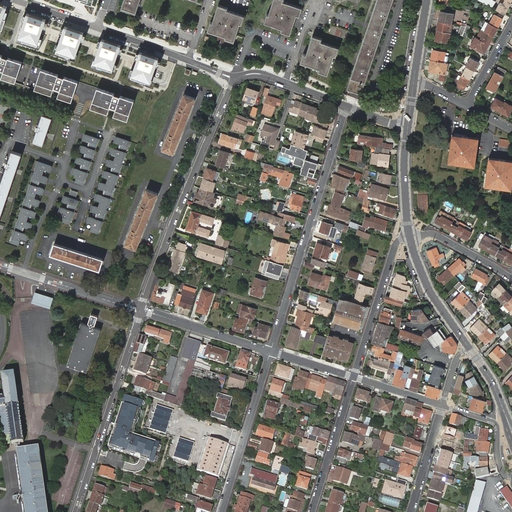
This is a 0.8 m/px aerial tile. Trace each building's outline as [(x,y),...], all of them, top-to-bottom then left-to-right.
[(124,0),(122,9),(135,14),(139,2),(137,2),(134,1),(134,0),(124,0)] [(299,17),(302,9),(303,8),(283,1),(283,0),(272,0),(268,14),(266,13),(264,21),(275,25),(276,24),(279,25),(278,26),(282,28),(281,29),(280,32),(286,34),(290,35),(297,16),(299,17)] [(379,0),(378,6),(390,10),(392,3),(382,0),(379,0)] [(500,3),(496,10),(505,15),(509,8),(511,4),(506,0),(503,5),(500,3)] [(0,33),(2,35),(4,30),(7,19),(9,12),(7,11),(8,7),(0,3),(0,33)] [(242,25),(244,18),(245,15),(227,9),(227,7),(220,5),(218,4),(212,21),(210,20),(207,29),(207,31),(225,37),(224,39),(232,42),(234,42),(240,24),(242,25)] [(370,29),(367,37),(379,41),(382,33),(378,32),(383,16),(387,18),(390,10),(378,6),(375,13),(378,14),(376,18),(375,18),(373,25),(374,26),(372,30),(370,29)] [(449,23),(451,23),(453,14),(440,11),(438,21),(449,23)] [(28,44),(29,42),(39,45),(39,46),(41,47),(44,39),(42,38),(45,28),(47,28),(49,22),(47,22),(48,20),(28,13),(27,15),(25,14),(23,20),(26,21),(20,39),(19,39),(19,41),(28,44)] [(494,15),(489,23),(497,28),(502,19),(494,15)] [(378,32),(382,33),(387,18),(383,16),(378,32)] [(449,23),(438,21),(436,30),(447,32),(449,23)] [(489,23),(485,21),(481,29),(482,30),(493,36),(497,28),(489,23)] [(57,52),(67,55),(66,57),(76,61),(76,58),(83,40),(85,41),(87,35),(85,35),(85,33),(66,26),(65,28),(63,27),(61,33),(63,34),(60,44),(57,43),(54,51),(57,52)] [(447,32),(436,30),(434,40),(447,43),(448,36),(449,37),(450,33),(447,32)] [(482,30),(477,38),(488,44),(493,36),(482,30)] [(312,35),(305,54),(302,53),(300,61),(299,63),(318,70),(317,72),(326,75),(328,76),(334,57),(335,57),(338,49),(339,47),(321,41),(321,38),(316,36),(312,35)] [(365,43),(377,47),(379,41),(367,37),(365,43)] [(477,38),(475,37),(471,46),(484,53),(488,44),(477,38)] [(123,48),(121,47),(121,45),(102,39),(101,40),(99,39),(97,45),(99,46),(94,64),(93,64),(92,66),(102,70),(103,67),(113,71),(115,72),(118,64),(116,63),(119,53),(121,53),(123,48)] [(361,96),(369,71),(365,70),(371,54),(374,55),(377,47),(365,43),(362,51),(365,52),(363,57),(363,56),(360,63),(361,64),(359,68),(357,67),(355,67),(351,78),(350,77),(345,91),(361,96)] [(432,60),(442,62),(444,52),(432,50),(431,54),(433,55),(432,60)] [(161,61),(159,60),(159,58),(140,51),(139,53),(137,52),(135,58),(137,59),(133,69),(131,68),(128,76),(131,77),(141,80),(150,83),(157,66),(159,66),(161,61)] [(362,51),(357,67),(359,68),(361,64),(360,63),(363,56),(363,57),(365,52),(362,51)] [(365,70),(369,71),(374,55),(371,54),(365,70)] [(16,80),(22,62),(8,57),(8,58),(3,72),(2,76),(16,80)] [(470,58),(465,66),(467,67),(474,71),(479,62),(470,58)] [(432,60),(430,60),(428,71),(445,74),(447,63),(442,62),(432,60)] [(467,67),(462,75),(469,79),(474,71),(467,67)] [(58,75),(59,74),(41,69),(35,87),(52,93),(54,89),(58,75)] [(495,92),(503,77),(501,76),(500,76),(494,73),(486,87),(495,92)] [(59,91),(64,77),(58,75),(54,89),(59,91)] [(469,79),(462,75),(456,86),(463,90),(469,79)] [(76,88),(78,81),(64,76),(64,77),(59,91),(58,95),(72,99),(76,88)] [(52,93),(35,87),(34,89),(52,95),(52,93)] [(253,105),(258,91),(246,87),(243,98),(242,97),(241,101),(252,105),(252,104),(253,105)] [(114,94),(114,93),(97,88),(95,95),(91,106),(108,112),(110,108),(114,94)] [(115,110),(120,96),(114,94),(110,108),(115,110)] [(173,153),(195,98),(184,94),(163,149),(173,153)] [(128,118),(134,100),(120,95),(120,96),(115,110),(114,114),(128,118)] [(279,105),(280,100),(267,96),(262,112),(271,115),(275,104),(279,105)] [(490,107),(499,111),(503,103),(495,98),(490,107)] [(316,108),(294,100),(292,104),(290,111),(304,116),(304,117),(319,122),(318,126),(315,125),(312,134),(315,135),(323,137),(324,138),(327,129),(324,129),(329,115),(323,113),(324,112),(315,109),(316,108)] [(152,120),(156,104),(148,102),(144,118),(152,120)] [(503,103),(499,111),(507,116),(511,106),(504,102),(503,103)] [(108,112),(91,106),(90,108),(107,114),(108,112)] [(43,145),(52,117),(43,114),(34,142),(43,145)] [(243,131),(248,118),(237,114),(235,118),(236,118),(238,119),(234,128),(243,131)] [(273,149),(275,150),(278,141),(275,140),(278,129),(264,124),(261,132),(266,134),(265,136),(267,136),(265,141),(274,144),(272,149),(273,149)] [(304,148),(308,135),(296,131),(291,144),(292,145),(303,148),(304,148)] [(234,147),(235,142),(237,137),(222,133),(218,142),(234,147)] [(86,172),(89,165),(90,165),(92,161),(91,161),(90,161),(92,153),(94,154),(96,150),(95,150),(94,149),(96,142),(98,143),(100,139),(85,134),(84,139),(90,141),(88,147),(81,145),(80,150),(86,152),(84,159),(78,157),(76,162),(82,164),(80,170),(74,168),(72,173),(78,175),(76,181),(82,184),(85,176),(87,176),(88,173),(87,172),(86,172)] [(380,144),(381,138),(359,135),(358,144),(365,145),(370,145),(369,146),(376,147),(377,143),(380,144)] [(125,157),(127,153),(126,152),(125,152),(127,145),(129,145),(131,142),(116,137),(114,142),(120,144),(118,150),(112,148),(111,153),(117,155),(114,162),(108,160),(107,165),(113,167),(111,173),(105,171),(103,176),(109,178),(107,184),(101,182),(99,188),(105,190),(103,196),(97,194),(95,199),(101,201),(99,207),(93,205),(91,210),(97,212),(95,219),(89,217),(87,222),(94,224),(91,230),(98,232),(100,225),(102,225),(104,221),(102,221),(104,213),(106,214),(107,210),(106,210),(105,209),(108,202),(110,202),(111,199),(110,198),(109,198),(112,191),(113,191),(115,187),(114,187),(113,187),(116,179),(117,180),(119,176),(118,175),(117,175),(119,168),(121,168),(123,164),(122,164),(121,164),(123,156),(125,157)] [(465,160),(465,164),(473,164),(476,140),(468,140),(468,143),(460,143),(461,138),(453,138),(450,162),(457,162),(461,163),(462,159),(465,160)] [(498,146),(508,147),(508,148),(511,149),(511,148),(511,142),(510,142),(510,141),(499,139),(498,146)] [(304,159),(307,151),(303,149),(303,148),(292,145),(290,150),(286,148),(285,153),(287,154),(297,157),(304,159)] [(389,148),(385,148),(377,147),(376,153),(374,153),(373,158),(376,158),(375,164),(388,166),(389,155),(388,155),(389,148)] [(364,167),(365,160),(360,160),(362,150),(352,148),(350,158),(358,160),(357,165),(364,167)] [(232,153),(220,149),(215,165),(224,168),(227,158),(230,159),(232,153)] [(0,218),(22,154),(12,151),(0,187),(0,218)] [(247,151),(245,157),(256,160),(258,154),(247,151)] [(304,159),(297,157),(295,163),(304,166),(302,174),(313,178),(314,174),(308,172),(310,167),(316,169),(318,164),(304,159)] [(497,165),(498,161),(490,160),(486,184),(494,185),(498,185),(499,182),(502,183),(501,186),(509,187),(511,167),(511,163),(505,162),(505,166),(497,165)] [(30,209),(32,203),(38,205),(40,200),(33,198),(36,191),(42,194),(44,188),(37,186),(39,180),(46,182),(47,177),(41,175),(43,169),(49,171),(51,166),(37,161),(36,165),(38,165),(35,173),(34,173),(33,172),(32,177),(34,177),(31,184),(30,184),(29,184),(28,188),(30,188),(27,196),(26,196),(25,195),(24,199),(26,200),(23,207),(22,207),(21,207),(20,211),(22,211),(19,219),(17,218),(16,222),(18,223),(16,230),(15,230),(14,229),(13,234),(14,234),(12,242),(18,244),(20,237),(26,239),(28,234),(22,232),(24,226),(30,228),(32,223),(26,221),(28,215),(34,217),(36,212),(30,209)] [(265,163),(263,170),(272,173),(273,170),(283,173),(279,184),(288,187),(292,174),(289,173),(289,171),(274,167),(274,166),(265,163)] [(337,171),(352,177),(353,172),(339,166),(337,171)] [(204,178),(212,180),(214,176),(218,177),(220,172),(207,168),(204,178)] [(358,184),(361,173),(356,171),(352,182),(358,184)] [(389,184),(391,176),(381,173),(379,181),(389,184)] [(331,184),(330,186),(337,189),(346,192),(347,192),(348,190),(344,189),(346,183),(348,183),(349,180),(334,175),(333,178),(334,178),(335,179),(333,185),(332,184),(331,184)] [(384,195),(387,189),(372,183),(368,194),(385,200),(386,196),(384,195)] [(218,198),(215,197),(217,191),(202,187),(199,196),(198,196),(196,197),(196,198),(196,200),(216,206),(218,202),(218,198)] [(364,198),(365,198),(367,193),(362,191),(363,189),(360,188),(358,196),(364,198)] [(136,248),(157,194),(147,189),(125,244),(136,248)] [(417,194),(418,209),(422,209),(422,214),(429,213),(428,209),(427,209),(426,190),(418,190),(418,194),(417,194)] [(331,205),(340,208),(344,195),(336,192),(331,205)] [(290,208),(299,211),(304,197),(292,193),(289,204),(291,205),(290,208)] [(239,194),(237,199),(245,201),(250,203),(252,198),(239,194)] [(69,223),(72,215),(73,216),(75,212),(74,211),(73,211),(75,204),(77,204),(79,201),(64,196),(63,201),(69,203),(67,209),(61,207),(59,212),(65,214),(63,221),(69,223)] [(347,220),(350,211),(340,208),(331,205),(330,204),(326,213),(347,220)] [(380,207),(378,213),(393,218),(395,210),(378,204),(377,206),(380,207)] [(192,211),(186,230),(208,237),(210,230),(197,226),(199,220),(212,224),(214,218),(192,211)] [(283,233),(285,226),(283,225),(284,222),(281,221),(282,218),(285,219),(285,220),(294,222),(296,217),(278,212),(277,216),(261,211),(258,218),(277,224),(274,235),(288,239),(290,234),(283,233)] [(442,227),(447,219),(449,216),(440,211),(434,222),(442,227)] [(368,225),(384,231),(387,221),(376,217),(376,218),(371,216),(370,218),(366,217),(363,226),(359,225),(358,229),(365,232),(366,227),(368,228),(368,225)] [(455,224),(447,219),(442,227),(451,231),(455,224)] [(319,232),(328,235),(327,237),(334,238),(336,232),(330,230),(332,225),(322,222),(319,232)] [(342,231),(346,233),(348,226),(344,224),(344,225),(336,222),(335,227),(342,230),(342,231)] [(463,228),(455,224),(451,231),(459,236),(463,228)] [(469,231),(463,228),(459,236),(467,240),(470,235),(468,233),(469,231)] [(368,239),(370,234),(365,232),(358,229),(356,234),(368,239)] [(487,251),(491,243),(493,240),(484,235),(478,246),(487,251)] [(215,244),(222,246),(224,238),(218,236),(215,244)] [(177,249),(184,251),(185,247),(186,245),(178,242),(176,249),(177,249)] [(221,263),(225,250),(201,242),(197,256),(202,257),(203,254),(205,255),(205,258),(214,261),(215,258),(217,259),(216,262),(221,263)] [(272,242),(271,246),(275,247),(272,257),(273,257),(272,262),(281,265),(283,265),(288,249),(288,247),(272,242)] [(327,262),(331,247),(317,242),(313,255),(319,257),(318,259),(327,262)] [(495,255),(501,245),(497,243),(496,245),(491,243),(487,251),(495,255)] [(51,254),(100,269),(103,259),(55,244),(51,254)] [(503,260),(509,249),(501,245),(495,255),(503,260)] [(426,252),(429,258),(432,266),(433,265),(434,268),(437,266),(436,264),(439,263),(445,261),(442,253),(439,254),(436,247),(426,252)] [(509,249),(503,260),(511,264),(511,263),(511,249),(510,248),(509,249)] [(184,251),(177,249),(175,253),(173,253),(170,261),(172,261),(171,263),(170,263),(168,269),(178,273),(185,252),(184,251)] [(362,271),(371,274),(372,271),(372,272),(378,253),(369,250),(363,267),(362,271)] [(327,262),(312,257),(310,263),(325,268),(327,262)] [(459,258),(447,268),(453,275),(463,267),(460,263),(462,262),(459,258)] [(272,273),(280,275),(281,270),(279,270),(281,265),(272,262),(270,261),(269,261),(268,266),(274,268),(272,273)] [(453,275),(447,268),(436,279),(439,282),(441,281),(444,284),(453,275)] [(488,275),(475,268),(471,277),(483,283),(482,284),(485,286),(488,280),(486,279),(488,275)] [(346,276),(347,276),(348,276),(357,279),(359,274),(349,270),(348,275),(345,274),(345,276),(346,276)] [(311,273),(308,284),(328,291),(332,278),(323,275),(322,276),(311,273)] [(396,279),(393,288),(407,293),(410,294),(411,290),(409,287),(406,286),(407,282),(405,282),(406,279),(405,277),(398,275),(397,279),(396,279)] [(157,278),(151,299),(169,305),(175,284),(170,282),(167,292),(163,290),(163,292),(157,290),(159,286),(162,287),(164,280),(157,278)] [(262,297),(266,281),(255,278),(250,294),(262,297)] [(457,290),(458,288),(462,284),(459,281),(454,286),(457,290)] [(176,298),(175,303),(191,308),(196,293),(195,293),(196,289),(184,285),(185,283),(181,282),(178,291),(176,298)] [(353,302),(362,305),(366,292),(372,293),(374,288),(360,283),(355,300),(353,299),(353,302)] [(500,295),(505,290),(501,285),(499,286),(497,284),(493,288),(500,295)] [(392,294),(391,297),(404,301),(407,293),(393,288),(391,293),(392,294)] [(201,311),(207,313),(213,293),(203,290),(197,311),(201,312),(201,311)] [(308,292),(301,290),(299,297),(306,299),(308,292)] [(511,297),(505,290),(500,295),(497,298),(503,305),(511,297)] [(50,309),(54,298),(35,291),(32,302),(50,309)] [(469,301),(470,300),(464,294),(463,296),(460,292),(451,302),(456,307),(456,306),(460,310),(467,303),(469,301)] [(337,307),(338,302),(320,296),(318,300),(322,302),(318,313),(329,316),(332,306),(337,307)] [(402,304),(403,302),(386,296),(385,301),(402,306),(402,304)] [(511,297),(503,305),(509,312),(511,309),(511,297)] [(336,321),(359,329),(366,306),(362,305),(353,302),(340,298),(333,321),(336,321)] [(472,308),(467,303),(460,310),(463,313),(462,313),(467,318),(477,309),(474,306),(472,308)] [(299,304),(297,308),(298,309),(312,313),(313,311),(305,308),(306,306),(299,304)] [(249,319),(252,320),(252,319),(253,319),(256,310),(244,306),(241,314),(245,315),(245,316),(246,317),(246,318),(249,319)] [(487,308),(485,306),(481,310),(481,311),(484,315),(489,310),(487,308)] [(388,324),(389,319),(391,314),(392,310),(385,308),(384,312),(382,312),(379,321),(388,324)] [(312,313),(298,309),(295,315),(298,316),(298,318),(296,318),(294,323),(296,323),(295,327),(307,331),(310,332),(313,333),(314,328),(308,326),(311,316),(314,317),(315,314),(312,313)] [(414,310),(412,310),(412,322),(424,322),(428,321),(419,309),(414,310)] [(87,372),(101,329),(92,326),(93,325),(93,326),(94,325),(95,325),(98,316),(91,314),(88,323),(89,323),(89,324),(90,324),(90,325),(81,322),(67,365),(87,372)] [(248,324),(248,323),(249,319),(246,318),(243,318),(242,321),(236,319),(233,329),(242,332),(245,323),(248,324)] [(479,336),(485,329),(480,324),(482,322),(479,319),(470,328),(475,333),(479,336)] [(398,337),(418,345),(427,338),(434,333),(430,328),(423,334),(422,337),(405,331),(406,322),(401,321),(399,329),(401,329),(400,332),(398,337)] [(398,352),(400,347),(387,343),(391,329),(400,332),(401,329),(399,329),(395,328),(378,323),(372,344),(373,344),(384,348),(394,351),(398,352)] [(505,331),(511,327),(509,323),(503,328),(505,331)] [(253,334),(265,338),(269,326),(259,324),(258,328),(255,327),(253,334)] [(299,335),(305,337),(307,331),(295,327),(292,326),(286,346),(295,348),(298,337),(299,335)] [(171,335),(157,331),(147,327),(145,333),(164,339),(163,342),(168,343),(169,341),(171,335)] [(503,328),(502,327),(497,333),(500,337),(505,331),(503,328)] [(439,329),(434,333),(427,338),(434,348),(442,343),(446,339),(439,329)] [(491,334),(485,329),(479,336),(482,339),(481,340),(486,345),(495,335),(492,332),(491,334)] [(313,340),(325,344),(327,339),(327,337),(315,333),(313,340)] [(327,337),(327,339),(352,347),(353,343),(328,335),(327,337)] [(141,355),(146,338),(138,336),(133,352),(138,354),(141,355)] [(443,352),(454,354),(457,344),(451,336),(446,339),(442,343),(442,344),(443,352)] [(201,344),(201,342),(188,338),(184,348),(198,353),(201,344)] [(325,344),(323,352),(328,353),(334,356),(337,356),(343,358),(348,360),(352,347),(327,339),(325,344)] [(196,358),(203,361),(207,362),(208,359),(225,364),(228,353),(201,344),(198,353),(196,358)] [(382,354),(384,348),(373,344),(371,349),(375,350),(374,354),(380,356),(381,353),(382,354)] [(497,363),(504,355),(498,350),(500,348),(497,345),(488,355),(493,360),(493,359),(497,363)] [(189,359),(196,361),(196,358),(198,353),(184,348),(181,357),(189,359)] [(238,361),(239,362),(246,364),(247,364),(250,354),(241,350),(238,361)] [(386,360),(390,362),(394,363),(398,352),(394,351),(392,356),(388,355),(386,360)] [(506,354),(506,353),(504,355),(497,363),(500,366),(499,366),(504,371),(511,362),(511,359),(510,358),(508,360),(504,356),(506,354)] [(141,355),(138,354),(137,357),(138,357),(136,362),(135,367),(134,367),(133,370),(146,375),(151,358),(150,357),(141,355)] [(170,383),(178,358),(171,356),(163,381),(170,383)] [(196,361),(190,378),(222,389),(226,377),(201,369),(203,361),(196,358),(196,361)] [(166,397),(164,401),(181,407),(190,378),(196,361),(189,359),(176,398),(167,394),(166,397)] [(386,372),(390,374),(391,371),(394,363),(390,362),(390,363),(385,362),(385,363),(377,360),(377,362),(372,360),(370,365),(387,371),(386,372)] [(275,374),(291,379),(294,370),(278,365),(275,374)] [(403,371),(397,386),(403,388),(406,379),(407,379),(409,375),(411,368),(411,367),(409,366),(406,365),(405,368),(404,367),(403,371)] [(438,377),(439,374),(442,374),(443,369),(434,365),(432,371),(433,371),(432,375),(438,377)] [(396,373),(392,385),(397,386),(403,371),(397,369),(396,373)] [(420,383),(424,371),(420,369),(417,379),(412,378),(408,390),(417,393),(420,383)] [(298,379),(295,378),(294,383),(292,389),(298,390),(299,387),(304,389),(305,387),(308,375),(309,374),(300,372),(298,379)] [(0,407),(6,407),(11,444),(24,442),(14,374),(1,376),(4,397),(0,397),(0,407)] [(438,385),(440,378),(438,377),(432,375),(430,374),(428,382),(438,385)] [(242,390),(246,379),(231,375),(228,385),(242,390)] [(321,379),(322,379),(312,376),(312,377),(308,375),(305,387),(316,391),(317,387),(319,388),(321,379)] [(458,376),(454,388),(456,389),(456,388),(459,389),(463,378),(458,376)] [(470,396),(472,395),(478,395),(482,393),(474,376),(466,381),(469,387),(466,389),(470,396)] [(147,395),(154,398),(164,401),(166,397),(152,392),(153,388),(152,388),(154,383),(137,377),(134,385),(149,391),(147,395)] [(336,381),(328,378),(327,381),(324,390),(327,391),(328,388),(331,389),(330,392),(333,393),(336,381)] [(320,394),(319,397),(321,397),(320,400),(321,400),(324,390),(327,381),(321,379),(319,388),(318,392),(317,393),(320,394)] [(277,397),(277,398),(281,399),(282,399),(288,401),(289,398),(283,396),(283,394),(281,394),(284,383),(274,380),(270,394),(277,397)] [(342,396),(346,383),(336,380),(336,381),(333,393),(332,396),(334,397),(335,393),(342,396)] [(425,395),(437,399),(440,390),(428,386),(425,395)] [(368,394),(357,390),(354,399),(370,404),(372,398),(367,396),(368,394)] [(229,405),(231,401),(232,401),(234,397),(219,392),(217,396),(220,397),(215,412),(212,412),(211,416),(226,420),(227,416),(226,416),(228,411),(229,411),(230,406),(229,405)] [(143,401),(124,395),(108,447),(145,459),(153,461),(159,442),(133,434),(143,401)] [(469,409),(482,413),(486,401),(473,397),(469,409)] [(377,398),(374,410),(379,412),(380,410),(390,414),(393,404),(377,398)] [(423,405),(406,400),(401,417),(403,418),(406,410),(413,413),(413,416),(419,418),(421,409),(423,405)] [(268,402),(263,417),(271,420),(273,415),(276,416),(279,405),(268,402)] [(173,409),(156,404),(149,429),(166,434),(173,409)] [(361,406),(355,404),(354,409),(351,408),(348,418),(357,421),(361,406)] [(0,416),(4,445),(11,444),(6,407),(0,407),(0,416)] [(431,413),(421,409),(419,418),(418,421),(427,425),(431,413)] [(465,418),(452,414),(449,424),(457,426),(459,419),(464,420),(465,418)] [(365,436),(368,426),(360,424),(360,425),(353,423),(351,430),(358,432),(358,434),(359,434),(365,436)] [(267,428),(267,427),(260,425),(257,433),(264,435),(264,437),(272,440),(275,431),(267,428)] [(302,439),(304,432),(299,431),(300,428),(298,427),(295,436),(302,439)] [(414,441),(418,442),(422,429),(416,427),(412,440),(414,441)] [(326,447),(330,434),(314,428),(311,436),(309,441),(317,444),(318,441),(323,443),(323,444),(321,444),(321,445),(326,447)] [(465,433),(464,439),(477,441),(477,440),(486,441),(488,431),(479,430),(480,428),(475,428),(473,436),(468,435),(468,434),(465,433)] [(394,435),(386,432),(383,442),(382,444),(390,446),(394,435)] [(289,443),(291,435),(286,433),(282,445),(287,447),(289,443)] [(365,436),(359,434),(358,437),(345,433),(342,442),(357,446),(359,441),(364,442),(366,436),(365,436)] [(230,445),(207,437),(197,470),(219,477),(230,445)] [(195,443),(179,438),(173,457),(189,462),(195,443)] [(275,443),(265,439),(261,451),(271,455),(275,443)] [(316,449),(317,444),(309,441),(304,439),(302,443),(300,443),(299,447),(307,450),(306,453),(307,453),(314,456),(315,452),(314,452),(315,449),(316,449)] [(382,444),(383,442),(374,439),(371,448),(380,451),(382,444)] [(412,440),(407,439),(406,443),(408,443),(406,447),(411,449),(410,450),(419,453),(422,446),(413,443),(414,441),(412,440)] [(480,453),(479,458),(486,458),(486,454),(487,454),(489,443),(477,442),(476,452),(480,453)] [(47,511),(39,447),(17,450),(23,493),(21,493),(18,502),(18,503),(18,504),(19,504),(20,503),(22,499),(24,498),(24,503),(25,511),(47,511)] [(340,449),(338,457),(339,458),(339,461),(344,462),(345,459),(346,460),(349,452),(340,449)] [(256,461),(268,465),(270,461),(266,460),(268,455),(259,452),(256,461)] [(454,455),(452,454),(452,455),(442,452),(437,468),(449,472),(454,455)] [(315,462),(316,457),(314,456),(307,453),(305,459),(308,460),(305,468),(313,471),(316,462),(315,462)] [(396,462),(397,462),(402,463),(410,466),(410,465),(412,466),(414,461),(411,460),(413,457),(402,453),(401,458),(398,457),(396,462)] [(281,466),(283,459),(276,456),(272,469),(280,471),(281,466)] [(396,462),(379,456),(377,460),(390,464),(389,467),(395,469),(397,462),(396,462)] [(488,458),(477,458),(477,467),(488,467),(488,458)] [(409,478),(413,467),(412,467),(410,466),(402,463),(398,474),(409,478)] [(114,470),(101,466),(100,471),(102,471),(101,475),(114,480),(116,476),(113,475),(114,470)] [(350,471),(337,467),(333,480),(346,484),(350,471)] [(437,468),(434,480),(443,483),(445,477),(451,479),(453,473),(449,472),(437,468)] [(476,479),(489,476),(487,468),(474,471),(476,479)] [(274,492),(276,486),(275,486),(277,478),(252,470),(250,475),(254,477),(251,485),(274,492)] [(311,476),(299,472),(297,476),(300,477),(298,481),(300,481),(298,486),(306,489),(311,476)] [(203,486),(214,489),(217,481),(206,477),(203,486)] [(383,490),(402,496),(405,487),(386,481),(383,490)] [(443,484),(433,481),(430,491),(428,498),(439,502),(441,495),(440,494),(443,484)] [(476,481),(472,496),(480,498),(485,483),(476,481)] [(135,490),(154,496),(156,491),(131,483),(129,488),(132,489),(135,490)] [(203,486),(194,483),(193,488),(198,490),(197,495),(211,499),(214,489),(203,486)] [(104,496),(107,488),(95,485),(93,493),(101,496),(104,496)] [(127,494),(130,495),(132,489),(129,488),(123,486),(122,490),(128,492),(127,494)] [(511,495),(506,486),(499,492),(511,510),(511,495)] [(401,499),(402,496),(383,490),(382,493),(401,499)] [(341,507),(343,502),(344,502),(346,496),(332,491),(329,503),(341,507)] [(98,506),(100,507),(104,496),(101,496),(93,493),(89,503),(98,506)] [(237,506),(236,509),(235,511),(246,511),(250,501),(252,502),(254,497),(241,493),(237,506)] [(379,494),(377,501),(398,507),(400,501),(379,494)] [(291,496),(285,511),(300,511),(301,508),(298,508),(300,503),(303,504),(304,500),(302,499),(293,496),(291,496)] [(467,511),(476,511),(480,498),(472,496),(467,511)] [(174,509),(176,503),(166,500),(163,508),(174,511),(174,509)] [(197,509),(203,511),(204,511),(210,511),(212,506),(199,502),(197,509)] [(95,511),(98,506),(89,503),(86,511),(95,511)] [(339,511),(341,507),(329,503),(325,511),(339,511)] [(365,511),(367,505),(362,503),(359,511),(365,511)]
